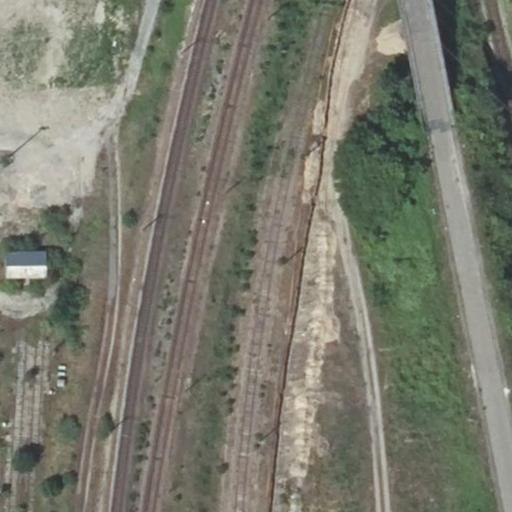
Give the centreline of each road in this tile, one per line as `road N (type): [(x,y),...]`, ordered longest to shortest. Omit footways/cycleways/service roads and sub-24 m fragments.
road 1 (unclassified): [(417,0),(495,396)]
road 2 (track): [(108,121),(112,230),(85,511)]
